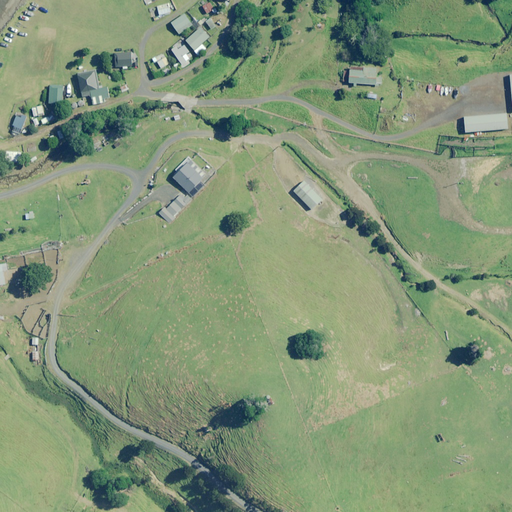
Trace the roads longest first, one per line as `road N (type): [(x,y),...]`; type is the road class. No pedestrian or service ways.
road 1 (unclassified): [(70,148),(132,169),(50,295),(47,347),(73,381),(270,511)]
road 2 (unclassified): [(70,148),(137,77),(267,89),(361,123)]
road 3 (track): [(227,44),(282,61),(330,90),(361,123),(511,140)]
